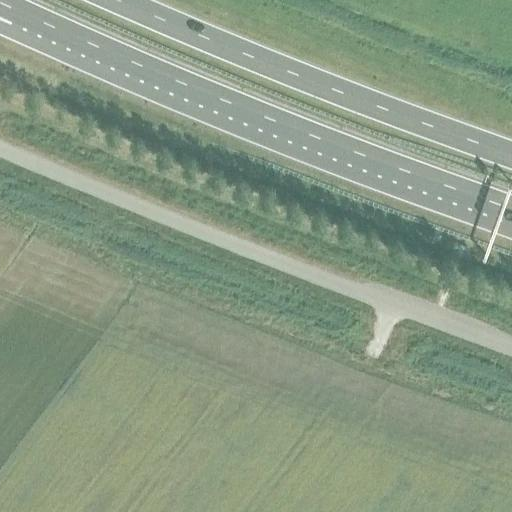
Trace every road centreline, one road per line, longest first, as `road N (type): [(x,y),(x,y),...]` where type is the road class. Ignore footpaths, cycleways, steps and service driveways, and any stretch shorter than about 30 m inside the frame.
road 1 (unclassified): [(511,348),(0,146)]
road 2 (trunk): [(16,11),(279,125),(511,209)]
road 3 (trunk): [(511,153),(116,0)]
